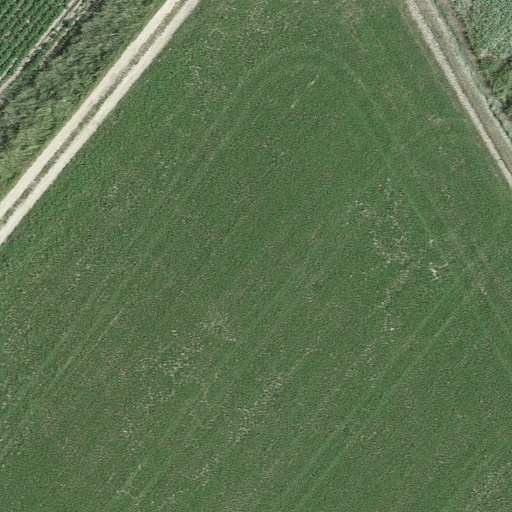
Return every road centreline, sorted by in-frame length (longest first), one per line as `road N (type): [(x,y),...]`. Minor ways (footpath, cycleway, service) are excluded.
road 1 (track): [(201,0),(0,238)]
road 2 (track): [(417,0),(511,161)]
